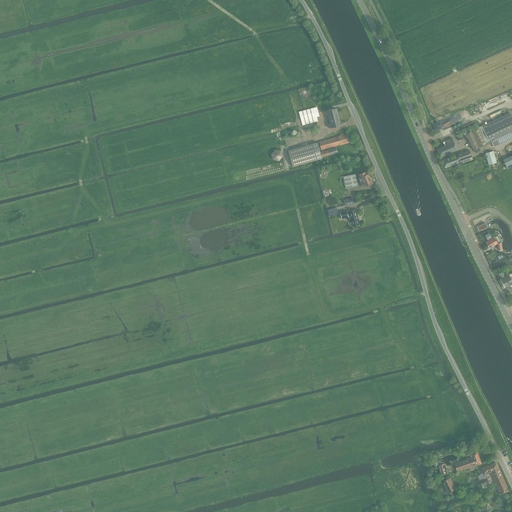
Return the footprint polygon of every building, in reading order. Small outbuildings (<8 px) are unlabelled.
[(304,111),(299,112),(302,125),(318,121),(316,113),(318,112),(317,107),(306,110),(304,111)] [(328,115),(329,119),(339,117),(337,109),(325,111),(326,115),(328,115)] [(485,143),(491,141),(493,147),(511,137),(511,117),(509,112),(482,126),(478,128),(482,137),(485,143)] [(341,125),(339,117),(329,119),(330,124),(328,124),(329,128),(341,125)] [(485,143),(482,137),(479,129),(478,128),(466,134),(475,152),(480,150),(479,147),(486,144),(485,143)] [(343,135),(343,133),(340,134),(340,135),(339,135),(339,136),(319,142),(321,150),(349,142),(346,134),(343,135)] [(452,138),(450,139),(445,141),(447,145),(441,147),(437,149),(440,157),(457,150),(452,138)] [(322,158),(317,143),(288,151),(293,167),(322,158)] [(336,148),(321,152),(322,157),(337,153),(336,148)] [(282,156),(281,151),(275,150),(271,154),(273,159),(278,161),(282,156)] [(461,164),(472,160),(469,150),(442,160),(445,168),(460,162),(461,164)] [(493,151),(485,153),(488,165),(496,163),(493,151)] [(511,154),(503,159),(507,168),(511,166),(511,154)] [(368,174),(367,175),(366,175),(365,172),(360,174),(361,177),(359,178),(359,179),(357,180),(360,185),(361,184),(363,188),(372,183),(370,180),(371,179),(370,178),(368,174)] [(346,189),(358,186),(355,174),(343,177),(346,189)] [(357,216),(356,210),(349,212),(350,214),(348,214),(347,211),(340,212),(341,219),(348,217),(349,222),(351,221),(352,226),(359,225),(358,219),(358,218),(358,216),(357,216)] [(481,225),(477,227),(479,231),(483,229),(487,227),(485,223),(481,225)] [(490,248),(497,243),(493,238),(486,242),(490,248)] [(509,275),(500,279),(505,287),(509,285),(510,288),(511,287),(511,279),(511,280),(509,275)] [(466,459),(454,463),(457,472),(469,468),(481,464),(477,451),(470,454),(471,458),(466,459)] [(455,457),(445,460),(447,466),(452,464),(452,462),(456,460),(455,457)] [(445,463),(444,463),(444,462),(441,462),(440,461),(434,462),(436,469),(438,468),(445,467),(445,463)] [(480,474),(477,475),(479,481),(485,478),(484,475),(491,472),(492,475),(493,477),(496,485),(500,494),(509,491),(505,481),(501,472),(497,462),(481,468),(482,473),(480,474)] [(447,473),(445,467),(438,468),(440,475),(447,473)] [(452,482),(443,486),(447,493),(449,492),(451,491),(456,489),(452,482)]
